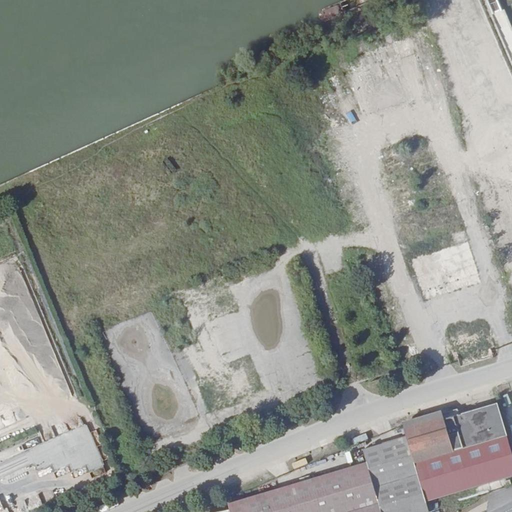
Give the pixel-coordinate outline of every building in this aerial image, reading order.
[(459,0),(451,0),(427,6),(434,33),(465,25),(459,0)] [(475,83),(456,90),(463,110),(482,103),(475,83)] [(511,144),(501,148),(505,160),(511,158),(511,144)] [(408,258),(419,294),(478,277),(468,241),(408,258)] [(458,368),(494,358),(487,334),(445,346),(450,363),(456,361),(458,368)] [(231,511),(428,511),(425,502),(511,477),(511,455),(497,405),(459,416),(458,410),(403,425),(407,439),(364,451),(368,463),(229,504),(231,511)]
